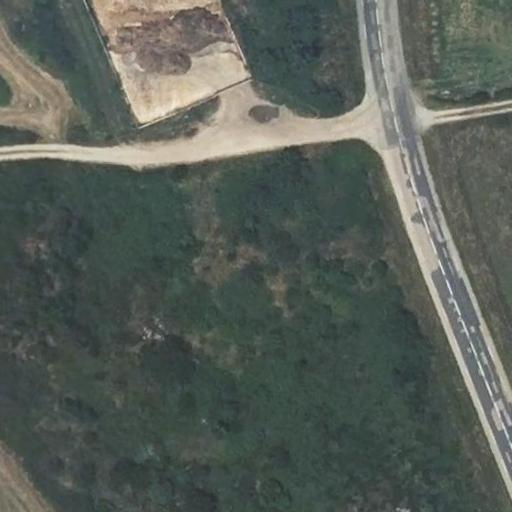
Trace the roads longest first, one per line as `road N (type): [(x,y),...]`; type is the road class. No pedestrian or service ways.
road 1 (track): [(0,157),(186,160),(392,119),(511,106)]
road 2 (tertiary): [(511,453),(394,129),(376,0)]
